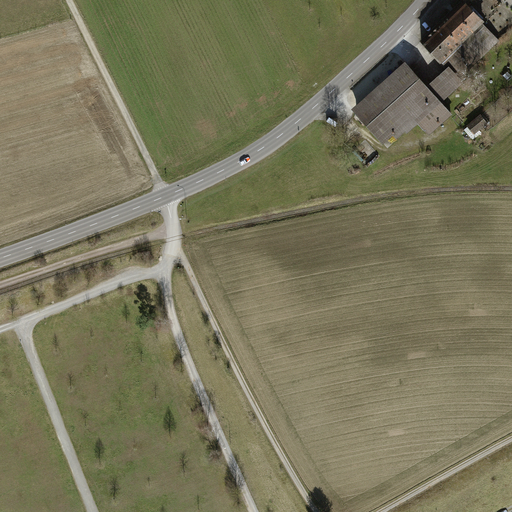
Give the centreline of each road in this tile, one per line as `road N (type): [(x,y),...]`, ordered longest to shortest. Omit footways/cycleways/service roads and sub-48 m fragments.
road 1 (secondary): [(0,257),(165,196),(261,148),(425,0)]
road 2 (track): [(174,241),(317,511)]
road 3 (track): [(253,511),(169,305),(174,241)]
road 4 (track): [(165,196),(69,0)]
road 5 (track): [(19,322),(92,511)]
road 6 (track): [(174,229),(0,284)]
road 7 (track): [(0,329),(166,268)]
road 8 (track): [(381,511),(511,439)]
